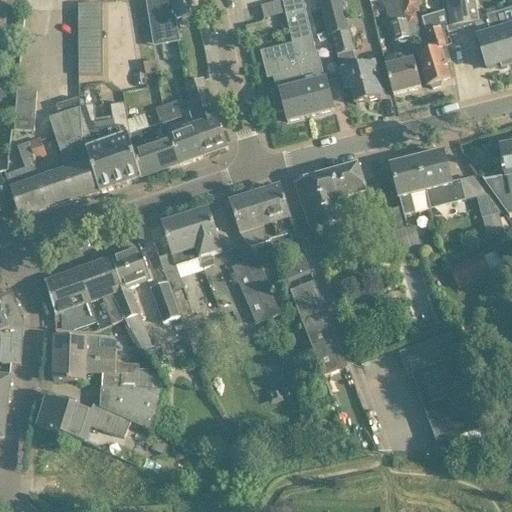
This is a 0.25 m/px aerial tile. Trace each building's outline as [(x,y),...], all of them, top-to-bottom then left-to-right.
[(172,0),(174,6),(177,20),(197,16),(194,0),(172,0)] [(303,0),(291,0),(283,2),(288,22),(293,46),(297,59),(304,87),(312,117),(335,111),(330,92),(327,81),(320,82),(314,55),(317,55),(303,0)] [(340,0),(318,0),(329,37),(332,36),(341,71),(346,90),(352,88),(357,106),(384,99),(379,81),(375,64),(358,68),(354,53),(355,52),(349,32),(340,0)] [(394,42),(410,38),(407,26),(400,0),(396,0),(397,1),(385,5),(394,42)] [(400,0),(407,26),(418,23),(415,13),(420,12),(417,0),(400,0)] [(442,0),(444,12),(448,33),(472,25),(468,3),(467,0),(442,0)] [(280,3),(263,7),(266,19),(282,14),(280,3)] [(85,5),(79,6),(79,15),(91,15),(103,15),(103,5),(91,5),(85,5)] [(174,6),(157,9),(163,39),(179,35),(176,20),(177,20),(174,6)] [(432,52),(418,57),(422,68),(428,87),(430,87),(433,90),(441,88),(441,83),(451,80),(446,64),(451,62),(447,51),(446,48),(452,46),(448,33),(444,12),(422,19),(427,33),(432,52)] [(480,23),(475,24),(480,38),(478,39),(482,50),(488,69),(500,65),(501,68),(502,70),(511,67),(511,39),(509,29),(504,12),(488,17),(489,20),(480,23)] [(312,117),(304,87),(297,59),(293,46),(274,51),(280,74),(274,76),(279,93),(273,94),(278,114),(285,112),(288,123),(312,117)] [(410,62),(408,54),(397,57),(399,65),(386,69),(393,96),(422,89),(415,61),(410,62)] [(91,67),(79,67),(79,77),(91,77),(103,77),(103,67),(91,67)] [(206,159),(229,150),(203,80),(187,86),(190,96),(196,113),(190,115),(191,116),(195,128),(206,159)] [(17,92),(15,132),(35,133),(37,93),(17,92)] [(60,117),(50,120),(55,136),(64,165),(62,166),(64,173),(74,204),(100,195),(90,165),(88,158),(85,159),(85,157),(80,108),(79,99),(78,99),(61,105),(56,106),(60,117)] [(161,108),(156,110),(162,126),(167,124),(183,118),(177,103),(176,103),(161,108)] [(94,106),(80,108),(85,157),(85,159),(88,158),(90,165),(100,195),(142,181),(134,152),(130,136),(128,122),(125,105),(111,107),(113,119),(96,121),(94,106)] [(162,126),(150,130),(155,145),(152,147),(162,174),(181,167),(171,136),(167,124),(162,126)] [(181,167),(206,159),(195,128),(171,136),(181,167)] [(142,181),(162,174),(152,147),(155,145),(150,130),(130,136),(134,152),(142,181)] [(41,141),(30,145),(35,162),(47,158),(41,141)] [(26,170),(5,176),(11,191),(14,202),(14,203),(21,221),(21,222),(49,212),(39,182),(40,181),(34,162),(35,162),(30,145),(18,148),(26,170)] [(484,179),(483,180),(510,218),(511,218),(510,216),(508,214),(511,212),(511,146),(501,149),(504,167),(502,168),(503,173),(505,173),(506,177),(497,179),(485,181),(484,179)] [(444,153),(418,160),(426,193),(430,210),(466,201),(461,182),(452,184),(449,172),(444,153)] [(430,210),(426,193),(418,160),(391,166),(400,200),(405,217),(416,214),(430,210)] [(364,187),(358,166),(314,179),(313,175),(299,179),(300,183),(294,184),(312,234),(331,227),(355,220),(347,199),(366,193),(364,187)] [(49,212),(74,204),(64,173),(39,182),(49,212)] [(474,179),(472,179),(477,198),(486,196),(474,179)] [(271,241),(296,233),(281,188),(256,197),(271,241)] [(0,212),(10,203),(6,190),(0,191),(0,212)] [(256,197),(231,205),(241,236),(250,248),(256,258),(257,258),(261,269),(278,264),(271,241),(256,197)] [(210,211),(186,219),(200,261),(204,272),(215,269),(211,257),(223,254),(219,242),(220,242),(210,211)] [(499,215),(483,219),(489,242),(495,241),(505,238),(499,215)] [(194,319),(176,268),(200,261),(186,219),(163,226),(172,256),(161,259),(197,358),(215,351),(202,315),(194,319)] [(400,259),(423,253),(416,226),(392,233),(400,259)] [(140,249),(112,259),(123,292),(115,295),(125,321),(140,316),(130,290),(152,281),(147,267),(140,249)] [(482,254),(449,270),(459,290),(474,283),(487,276),(492,274),(491,273),(483,257),(482,254)] [(269,320),(281,315),(261,269),(257,258),(256,258),(245,263),(269,320)] [(93,266),(81,271),(92,304),(99,301),(100,306),(105,304),(113,326),(115,325),(125,321),(115,295),(123,292),(112,259),(93,266)] [(256,325),(269,320),(245,263),(232,268),(245,300),(256,325)] [(81,271),(46,284),(56,317),(62,315),(63,333),(72,333),(98,324),(91,304),(92,304),(81,271)] [(324,379),(348,369),(315,283),(291,292),(324,379)] [(165,324),(182,318),(169,285),(153,291),(165,324)] [(23,324),(12,294),(0,298),(0,345),(4,344),(2,365),(21,366),(23,324)] [(444,313),(436,315),(439,327),(447,325),(444,313)] [(466,376),(451,335),(400,354),(410,381),(414,380),(438,447),(487,429),(467,376),(466,376)] [(117,363),(117,350),(100,349),(100,340),(56,338),(55,360),(117,363)] [(55,360),(54,382),(86,383),(87,374),(103,374),(103,389),(101,389),(100,409),(111,414),(154,434),(164,392),(156,377),(140,377),(140,368),(118,367),(118,375),(116,375),(117,363),(55,360)] [(0,439),(5,439),(11,377),(0,375),(0,439)] [(91,414),(76,409),(48,400),(39,430),(88,445),(93,429),(124,439),(133,424),(93,407),(91,414)] [(164,456),(169,444),(157,439),(152,450),(164,456)] [(239,448),(220,454),(226,474),(245,468),(239,448)]
